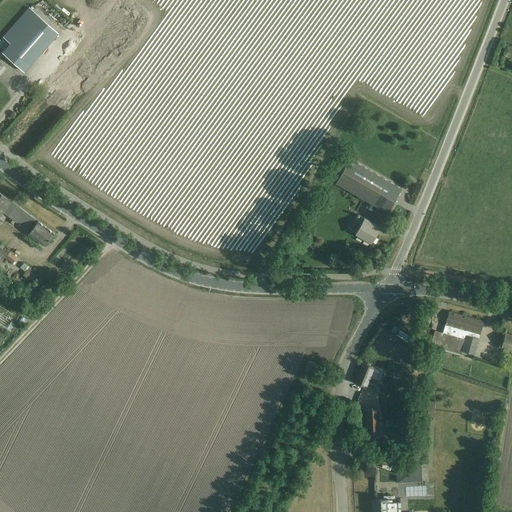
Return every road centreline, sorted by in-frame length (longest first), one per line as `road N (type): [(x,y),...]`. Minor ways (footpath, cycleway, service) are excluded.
road 1 (tertiary): [(385,289),(204,281),(126,246),(0,160)]
road 2 (unclassified): [(385,289),(505,0)]
road 3 (unclassified): [(344,511),(344,373),(385,289)]
road 4 (tertiary): [(511,308),(385,289)]
